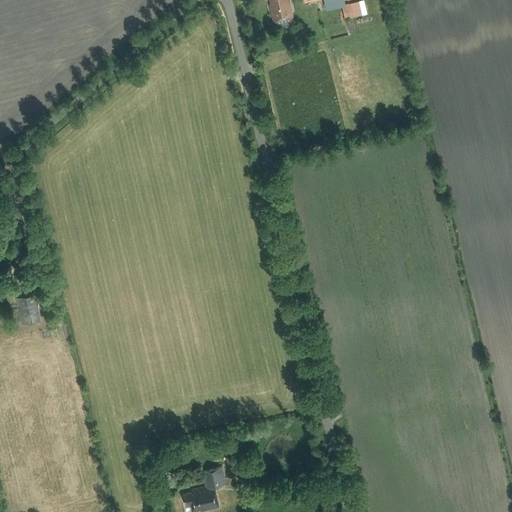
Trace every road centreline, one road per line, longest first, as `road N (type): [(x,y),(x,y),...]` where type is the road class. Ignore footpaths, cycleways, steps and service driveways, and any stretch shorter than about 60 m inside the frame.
road 1 (unclassified): [(349,511),(229,0)]
road 2 (unclassified): [(0,160),(193,0)]
